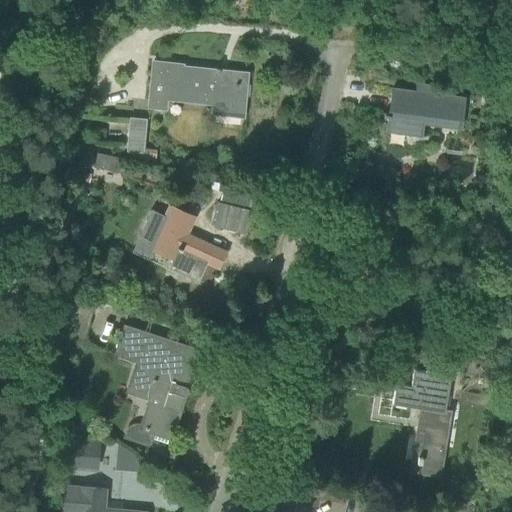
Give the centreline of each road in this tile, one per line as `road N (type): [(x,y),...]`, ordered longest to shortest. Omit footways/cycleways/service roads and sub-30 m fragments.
road 1 (residential): [(185,511),(292,163),(310,46)]
road 2 (residential): [(0,461),(25,403),(27,323),(0,206)]
